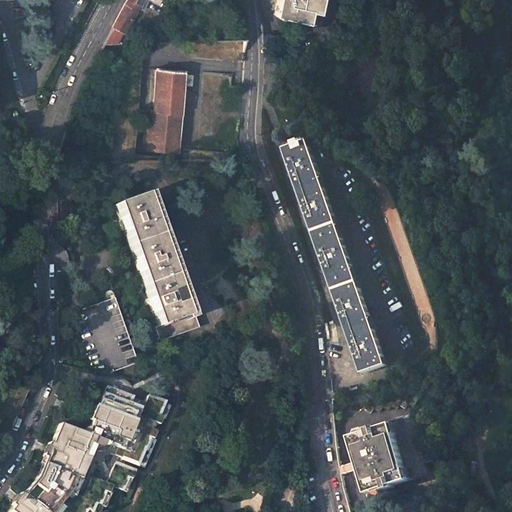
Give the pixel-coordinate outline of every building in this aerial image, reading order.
[(51,0),(35,0),(36,31),(52,30),(51,0)] [(129,0),(126,0),(124,4),(112,27),(123,32),(136,4),(129,0)] [(277,0),(275,14),(306,20),(308,9),(315,10),(316,0),(277,0)] [(117,42),(123,32),(112,27),(104,43),(117,42)] [(209,48),(209,53),(243,51),(244,37),(202,39),(203,48),(209,48)] [(151,109),(148,149),(177,151),(183,70),(156,68),(156,70),(150,69),(149,84),(155,85),(154,109),(151,109)] [(324,267),(327,266),(340,304),(337,305),(340,311),(342,318),(345,316),(355,346),(353,347),(355,353),(357,359),(360,358),(365,373),(387,365),(308,142),(306,142),(305,140),(299,142),(297,136),(286,141),(289,148),(286,149),(291,164),(287,165),(289,170),(291,175),(294,174),(305,205),(302,206),(304,213),(306,218),(309,217),(323,254),(320,256),(322,262),(324,267)] [(114,205),(156,327),(154,328),(159,341),(197,328),(150,193),(114,205)] [(135,363),(113,299),(76,312),(71,313),(93,372),(104,374),(135,363)] [(93,511),(110,486),(119,490),(125,477),(129,479),(132,472),(122,467),(125,460),(134,464),(146,437),(151,439),(160,417),(155,415),(161,402),(145,396),(142,403),(134,399),(105,387),(84,434),(58,423),(50,443),(44,457),(35,477),(22,494),(12,506),(6,511),(93,511)] [(396,400),(390,398),(388,402),(381,399),(379,403),(373,400),(368,412),(374,415),(376,410),(383,413),(385,408),(391,411),(393,408),(399,410),(401,406),(407,409),(409,406),(415,408),(420,396),(414,394),(412,397),(405,395),(403,399),(398,397),(396,400)] [(358,467),(367,494),(405,482),(407,478),(409,476),(412,473),(415,471),(418,469),(424,468),(422,464),(432,461),(417,412),(390,420),(391,425),(376,429),(375,428),(364,431),(364,433),(349,438),(358,467)] [(47,442),(41,456),(44,457),(50,443),(47,442)] [(19,492),(10,504),(12,506),(22,494),(19,492)]
